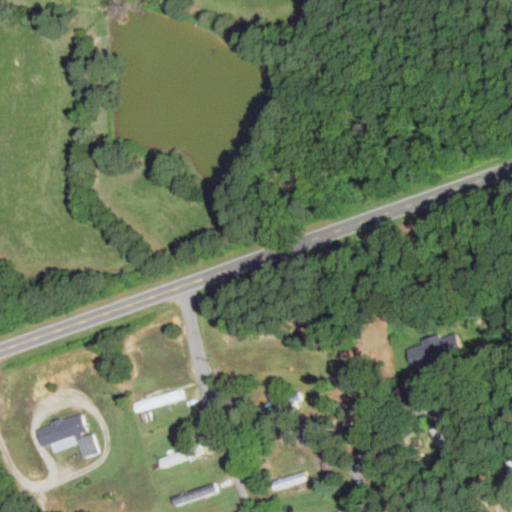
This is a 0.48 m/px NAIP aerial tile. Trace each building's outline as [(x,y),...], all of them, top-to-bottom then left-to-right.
[(467,353),(462,332),(426,341),(427,345),(413,349),(417,368),(435,363),(439,378),(460,373),(456,356),(467,353)] [(187,398),(184,389),(137,403),(140,412),(187,398)] [(88,458),(104,453),(97,432),(93,433),(87,413),(41,427),(47,447),(55,445),(57,451),(83,443),(88,458)] [(468,450),(453,421),(435,430),(449,459),(468,450)] [(162,458),(165,467),(205,454),(203,445),(162,458)] [(320,479),(318,470),(275,480),(278,489),(320,479)]
